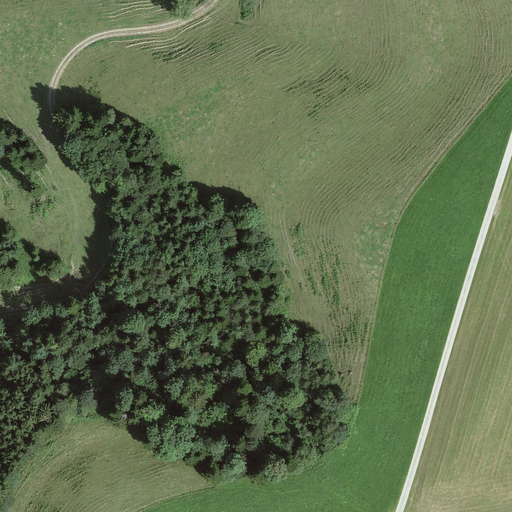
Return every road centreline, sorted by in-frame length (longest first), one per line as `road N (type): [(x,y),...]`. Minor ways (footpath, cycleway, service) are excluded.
road 1 (track): [(213,0),(172,24),(104,34),(66,60),(52,91),(61,140),(112,210),(113,251),(73,299),(0,315)]
road 2 (track): [(399,511),(511,142)]
